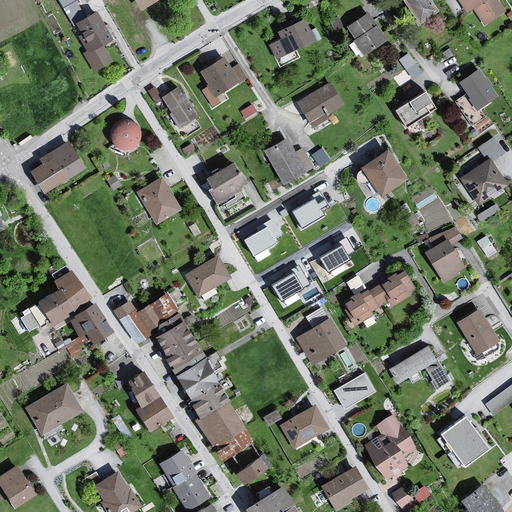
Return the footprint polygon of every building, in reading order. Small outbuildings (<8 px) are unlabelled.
[(134,0),(142,12),(162,0),(134,0)] [(432,0),(403,0),(418,22),(438,9),(432,0)] [(506,10),(498,0),(458,0),(467,12),(472,8),(483,25),(506,10)] [(66,7),(63,9),(73,27),(76,25),(87,19),(76,1),(75,2),(66,7)] [(367,10),(345,25),(354,38),(352,39),(362,54),(386,38),(367,10)] [(82,35),(79,37),(88,52),(85,54),(95,73),(114,62),(105,46),(115,41),(98,12),(87,19),(76,25),(82,35)] [(329,18),(333,29),(342,26),(338,14),(329,18)] [(304,16),(276,30),(280,37),(288,51),(315,38),(304,16)] [(288,51),(280,37),(268,44),(276,58),(288,51)] [(398,58),(412,79),(422,72),(408,52),(398,58)] [(223,55),(199,71),(214,95),(237,80),(239,79),(231,67),(223,55)] [(238,62),(231,67),(239,79),(237,80),(239,83),(248,78),(238,62)] [(478,66),(458,80),(467,93),(456,100),(472,124),(484,116),(479,107),(497,95),(478,66)] [(67,87),(58,74),(18,102),(27,115),(67,87)] [(330,80),(296,100),(308,121),(325,111),(326,114),(344,103),(330,80)] [(10,84),(0,90),(0,110),(19,99),(10,84)] [(178,85),(161,96),(180,126),(196,115),(178,85)] [(424,89),(395,107),(405,124),(435,106),(424,89)] [(252,103),(241,110),(245,118),(257,110),(252,103)] [(128,148),(133,146),(137,143),(140,139),(141,134),(140,129),(138,125),(135,121),(130,119),(125,118),(120,119),(116,121),(113,125),(111,129),(110,134),(111,139),(114,143),(118,147),(123,148),(128,148)] [(477,146),(486,159),(490,156),(492,159),(504,151),(493,135),(477,146)] [(286,137),(263,149),(281,183),(304,170),(294,151),(286,137)] [(84,166),(67,139),(38,157),(41,162),(29,169),(43,191),(84,166)] [(191,143),(182,148),(185,153),(194,147),(191,143)] [(302,146),(294,151),(304,170),(312,166),(302,146)] [(387,146),(360,164),(381,195),(408,177),(387,146)] [(321,147),(311,154),(320,166),(330,159),(321,147)] [(486,159),(459,177),(477,203),(507,183),(492,159),(490,156),(486,159)] [(246,180),(233,158),(204,175),(209,184),(206,185),(215,201),(241,186),(240,184),(246,180)] [(121,184),(114,173),(106,179),(113,189),(121,184)] [(161,175),(136,190),(156,223),(180,208),(161,175)] [(311,201),(292,212),(302,228),(324,215),(322,211),(329,207),(319,191),(309,197),(311,201)] [(496,201),(477,213),(481,220),(500,208),(496,201)] [(419,222),(413,210),(403,216),(409,228),(419,222)] [(260,232),(245,241),(254,256),(277,243),(274,239),(281,235),(272,219),(257,228),(260,232)] [(455,225),(441,232),(445,237),(447,236),(451,244),(462,237),(455,225)] [(427,232),(422,234),(423,237),(417,239),(418,241),(429,237),(427,232)] [(429,239),(432,245),(445,237),(441,232),(429,239)] [(486,235),(477,240),(487,256),(496,251),(486,235)] [(333,249),(319,258),(328,273),(351,260),(348,256),(355,252),(346,236),(331,245),(333,249)] [(432,245),(423,250),(443,283),(459,273),(457,271),(465,266),(451,244),(447,236),(445,237),(432,245)] [(230,276),(217,253),(184,273),(197,295),(230,276)] [(286,278),(272,286),(281,302),(310,284),(299,265),(284,273),(286,278)] [(70,268),(53,278),(57,287),(59,286),(72,307),(73,309),(91,295),(70,268)] [(414,286),(403,269),(397,273),(395,270),(386,276),(387,278),(368,289),(367,287),(366,287),(360,291),(358,289),(353,292),(348,295),(350,297),(343,301),(347,307),(344,309),(354,325),(373,314),(371,310),(387,300),(391,306),(410,295),(407,291),(414,286)] [(346,281),(353,292),(358,289),(360,291),(366,287),(358,274),(346,281)] [(57,287),(37,299),(51,323),(68,313),(66,311),(72,307),(59,286),(57,287)] [(214,286),(202,293),(205,298),(217,291),(214,286)] [(129,299),(112,309),(119,318),(136,342),(152,331),(150,327),(157,322),(178,308),(166,291),(136,310),(129,299)] [(249,296),(244,300),(248,305),(253,301),(249,296)] [(73,312),(73,314),(68,317),(78,334),(84,330),(92,342),(113,329),(94,299),(73,312)] [(310,305),(300,311),(303,316),(313,310),(310,305)] [(305,315),(312,326),(328,317),(321,306),(305,315)] [(479,306),(456,320),(476,352),(476,353),(481,350),(499,339),(479,306)] [(28,330),(41,323),(32,307),(19,313),(28,330)] [(157,333),(154,334),(174,373),(205,354),(182,318),(178,311),(157,322),(157,333)] [(191,313),(183,318),(187,325),(195,320),(191,313)] [(312,326),(295,336),(312,364),(346,344),(329,316),(328,317),(312,326)] [(427,344),(388,367),(397,382),(424,366),(432,379),(430,380),(435,389),(450,380),(436,357),(435,358),(427,344)] [(476,353),(476,352),(473,354),(476,360),(486,357),(481,350),(476,353)] [(174,373),(190,397),(217,380),(205,354),(174,373)] [(139,370),(119,382),(133,406),(153,395),(139,370)] [(364,372),(333,389),(344,408),(375,390),(364,372)] [(229,398),(217,380),(190,397),(188,398),(198,416),(227,399),(229,398)] [(82,408),(66,381),(25,406),(40,432),(82,408)] [(511,382),(485,403),(493,414),(511,400),(511,382)] [(133,406),(130,411),(144,433),(168,417),(153,395),(133,406)] [(244,426),(227,399),(198,416),(194,419),(212,445),(244,426)] [(314,403),(279,424),(293,446),(327,426),(314,403)] [(262,416),(268,424),(281,417),(276,408),(262,416)] [(465,413),(440,431),(463,464),(488,446),(465,413)] [(380,433),(364,443),(386,479),(409,465),(402,455),(414,447),(394,414),(376,425),(380,433)] [(221,459),(231,453),(250,440),(253,438),(244,426),(212,445),(221,459)] [(231,453),(240,467),(258,454),(250,440),(231,453)] [(127,453),(119,441),(113,445),(121,457),(127,453)] [(183,446),(156,461),(186,509),(210,495),(195,471),(197,470),(183,446)] [(270,462),(262,451),(258,454),(240,467),(234,471),(242,482),(270,462)] [(16,463),(0,473),(0,484),(13,505),(35,492),(16,463)] [(368,487),(355,465),(321,485),(336,510),(352,501),(350,497),(368,487)] [(100,479),(92,484),(100,498),(98,499),(106,511),(127,511),(140,504),(130,487),(129,488),(117,469),(100,479)] [(92,484),(100,479),(95,471),(83,479),(88,486),(92,484)] [(482,482),(460,499),(470,510),(471,511),(498,511),(502,509),(482,482)] [(282,484),(243,506),(247,511),(277,511),(294,503),(282,484)] [(259,496),(271,490),(268,484),(256,489),(259,496)] [(404,484),(391,492),(401,507),(414,499),(404,484)] [(430,494),(424,484),(412,491),(418,501),(430,494)] [(217,511),(210,501),(193,511),(217,511)] [(299,511),(294,503),(277,511),(299,511)]
